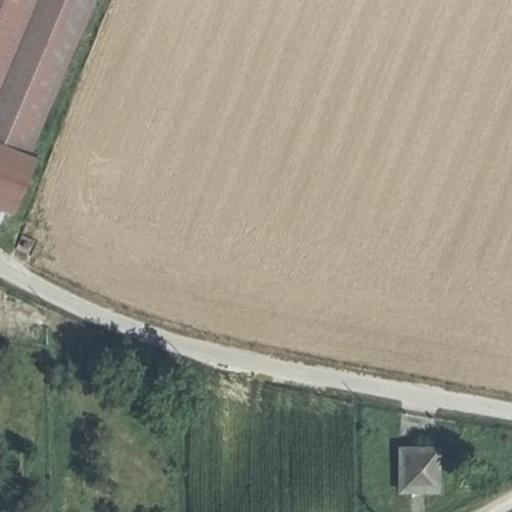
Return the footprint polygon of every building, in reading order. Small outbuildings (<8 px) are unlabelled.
[(0,0),(0,84),(35,0),(0,0)] [(93,0),(35,0),(0,84),(0,142),(29,155),(93,0)] [(34,159),(0,144),(0,208),(11,214),(34,159)] [(29,245),(24,243),(21,249),(26,251),(29,245)] [(438,491),(438,449),(399,449),(399,491),(438,491)]
